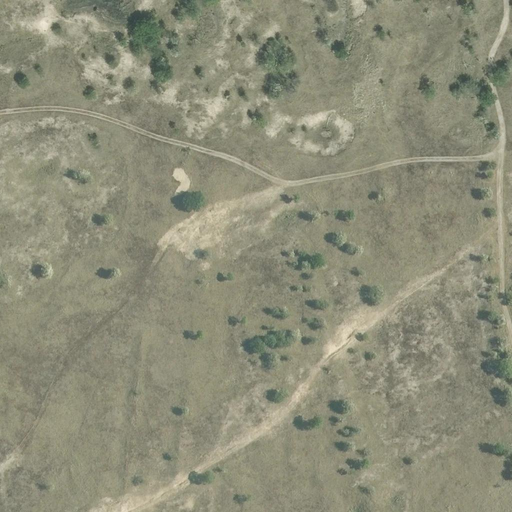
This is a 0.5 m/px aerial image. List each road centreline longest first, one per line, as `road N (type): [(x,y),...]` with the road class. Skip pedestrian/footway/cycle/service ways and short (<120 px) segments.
road 1 (track): [(0,113),(58,107),(116,120),(275,181),(501,156)]
road 2 (track): [(511,334),(502,298),(502,127),(490,65),(505,0)]
